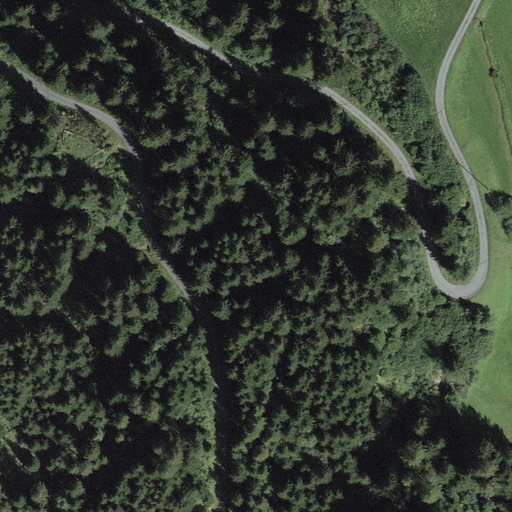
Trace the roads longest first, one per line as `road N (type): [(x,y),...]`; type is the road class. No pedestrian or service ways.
road 1 (track): [(478,0),(439,94),(479,218),(481,272),(462,291),(449,290),(436,273),(402,158),(345,104),(305,81),(240,68),(165,25),(70,0)]
road 2 (track): [(0,63),(127,136),(151,238),(212,339),(221,511)]
